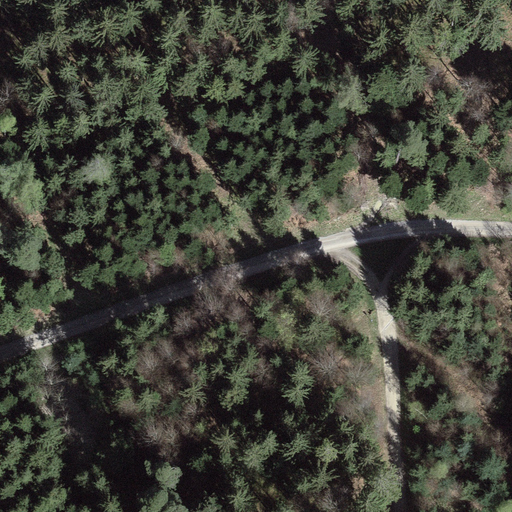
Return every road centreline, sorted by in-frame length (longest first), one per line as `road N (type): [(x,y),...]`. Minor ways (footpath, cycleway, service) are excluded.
road 1 (track): [(0,357),(364,233),(511,228)]
road 2 (track): [(312,247),(371,274),(384,298),(403,511)]
